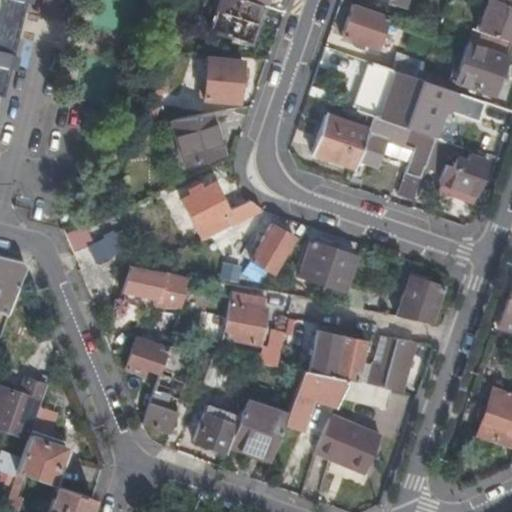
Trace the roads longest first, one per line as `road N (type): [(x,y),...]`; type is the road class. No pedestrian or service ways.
road 1 (residential): [(312,0),(262,143),(266,175),(290,191),(488,259)]
road 2 (residential): [(133,466),(43,248),(0,237)]
road 3 (residential): [(464,340),(402,511)]
road 4 (residential): [(291,306),(464,340)]
road 5 (residential): [(272,511),(133,466)]
